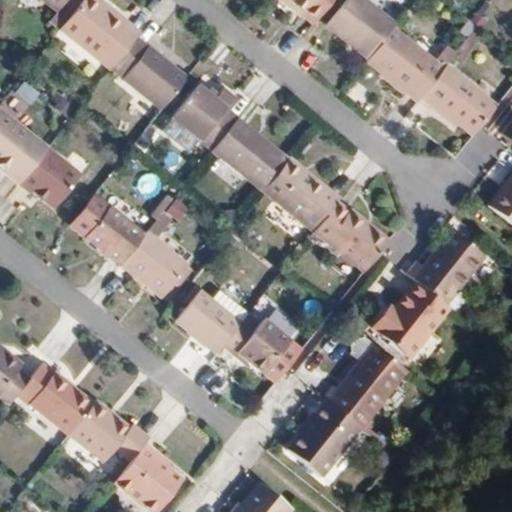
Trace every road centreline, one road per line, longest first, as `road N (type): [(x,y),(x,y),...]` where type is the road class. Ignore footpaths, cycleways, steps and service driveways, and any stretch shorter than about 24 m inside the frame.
road 1 (residential): [(0,245),(258,457)]
road 2 (residential): [(191,0),(433,193)]
